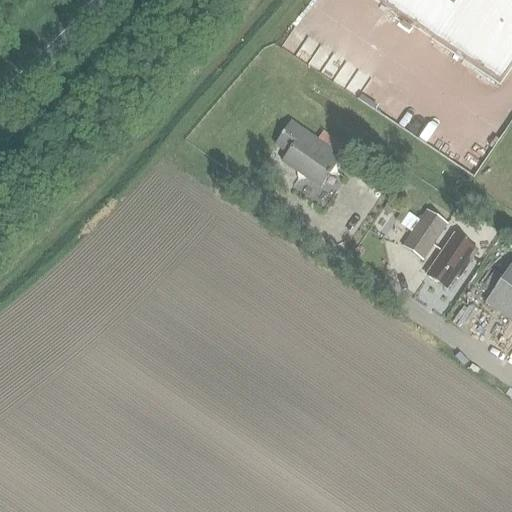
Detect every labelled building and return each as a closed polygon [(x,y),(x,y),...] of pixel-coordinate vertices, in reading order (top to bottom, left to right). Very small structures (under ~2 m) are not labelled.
[(511,0),(371,0),(500,86),(511,67),(511,0)] [(291,123),(275,146),(287,155),(282,163),(321,190),(342,158),(337,155),(317,141),(291,123)] [(323,133),(317,141),(337,155),(343,147),(323,133)] [(383,212),(390,217),(398,206),(391,201),(383,212)] [(401,248),(423,262),(447,226),(425,211),(417,223),(407,216),(401,226),(411,233),(401,248)] [(395,223),(401,226),(407,216),(402,213),(395,223)] [(458,282),(468,268),(477,254),(453,237),(426,278),(446,291),(455,279),(458,282)] [(511,267),(504,278),(496,272),(485,288),(493,294),(486,306),(511,323),(511,267)]
